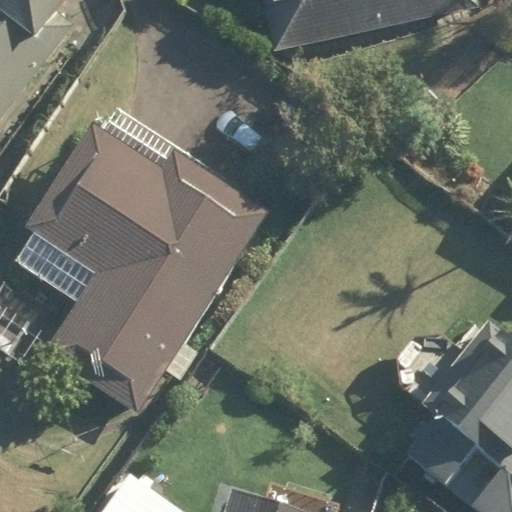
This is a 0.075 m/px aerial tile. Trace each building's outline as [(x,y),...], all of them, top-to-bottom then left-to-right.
[(0,0),(0,129),(52,58),(39,49),(74,0),(0,0)] [(264,0),(277,58),(478,15),(474,0),(264,0)] [(160,179),(91,136),(5,274),(72,316),(45,359),(140,418),(164,379),(182,390),(201,359),(188,351),(271,217),(174,157),(160,179)] [(511,511),(511,356),(484,337),(396,463),(466,511),(511,511)] [(176,511),(131,478),(105,511),(176,511)] [(315,511),(281,502),(278,511),(264,511),(237,503),(234,511),(315,511)]
